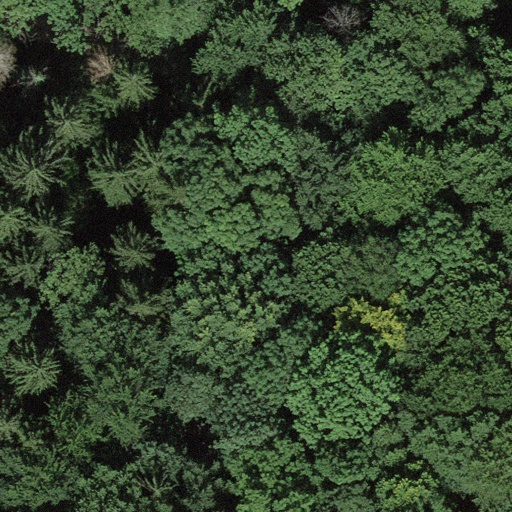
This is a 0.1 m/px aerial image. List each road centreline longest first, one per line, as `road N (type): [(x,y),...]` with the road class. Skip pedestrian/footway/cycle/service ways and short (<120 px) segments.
road 1 (track): [(0,34),(213,83),(511,273)]
road 2 (track): [(511,273),(122,289),(0,340)]
